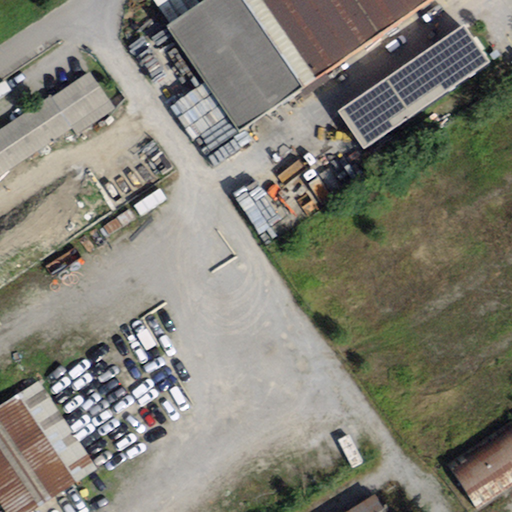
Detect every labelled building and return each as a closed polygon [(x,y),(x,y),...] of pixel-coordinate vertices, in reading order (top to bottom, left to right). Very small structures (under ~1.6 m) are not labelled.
[(208,0),(164,30),(236,136),(438,0),(208,0)] [(464,31),(337,119),(363,157),(490,69),(464,31)] [(83,76),(0,132),(0,171),(66,127),(70,132),(105,108),(83,76)] [(34,388),(0,410),(0,507),(3,511),(25,511),(89,471),(34,388)] [(511,429),(448,471),(469,504),(511,476),(511,429)] [(353,511),(376,511),(371,502),(353,511)]
